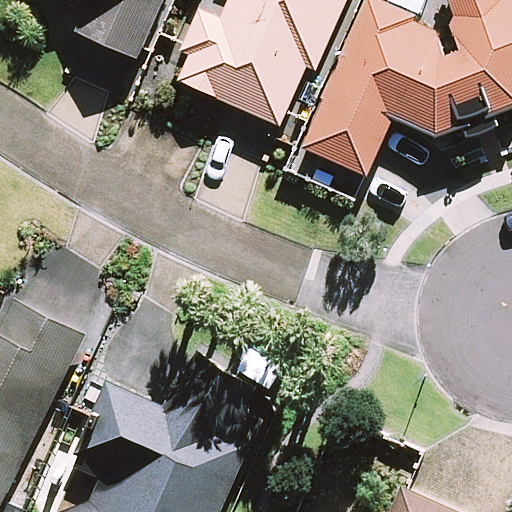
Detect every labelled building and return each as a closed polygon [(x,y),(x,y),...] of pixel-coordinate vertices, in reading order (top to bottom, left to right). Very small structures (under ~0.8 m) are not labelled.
[(63,0),(86,10),(77,30),(141,58),(165,0),(63,0)] [(346,0),(231,0),(221,21),(200,12),(171,74),(279,125),(311,56),(319,59),(346,0)] [(463,129),(467,140),(502,127),(498,116),(511,110),(511,1),(509,0),(447,0),(453,2),(452,32),(463,47),(447,56),(437,25),(378,0),(367,0),(304,146),(368,174),(393,116),(441,137),(463,129)] [(0,502),(113,281),(45,246),(0,335),(0,502)] [(259,383),(192,351),(166,406),(111,381),(74,463),(99,475),(92,498),(64,511),(219,511),(254,438),(237,430),(259,383)] [(459,511),(403,486),(390,511),(459,511)]
